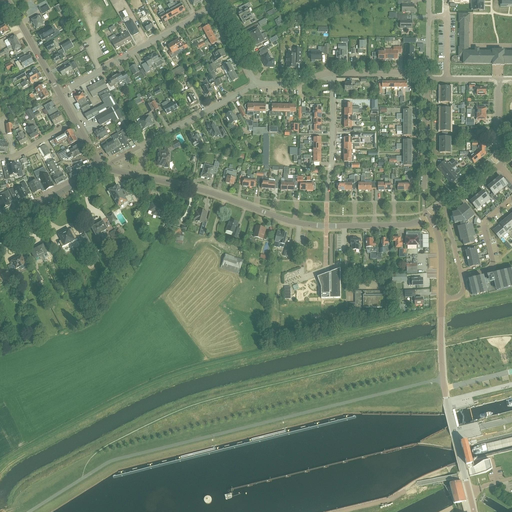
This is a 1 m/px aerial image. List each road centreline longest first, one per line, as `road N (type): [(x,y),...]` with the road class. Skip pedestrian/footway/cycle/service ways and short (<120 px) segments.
road 1 (track): [(440,309),(158,380),(0,465)]
road 2 (tertiary): [(326,225),(101,168)]
road 3 (residential): [(59,93),(213,6)]
road 4 (residential): [(101,168),(254,83)]
road 5 (residential): [(326,225),(332,73)]
road 6 (residential): [(461,275),(444,213),(500,164)]
road 7 (tertiary): [(473,511),(444,388)]
